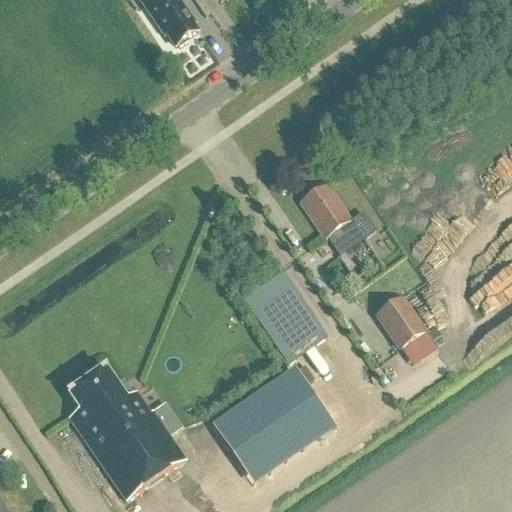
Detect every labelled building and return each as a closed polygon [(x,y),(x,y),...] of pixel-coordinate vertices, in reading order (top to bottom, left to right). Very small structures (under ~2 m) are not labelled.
[(139,0),(138,1),(142,7),(155,25),(165,41),(167,40),(176,52),(198,37),(193,30),(194,29),(178,6),(174,0),(139,0)] [(328,189),(301,208),(326,243),(353,224),(328,189)] [(241,304),(287,372),(326,345),(280,278),(241,304)] [(377,321),(411,370),(437,352),(403,303),(377,321)] [(304,381),(312,399),(335,389),(327,371),(304,381)] [(106,374),(69,400),(80,416),(69,424),(127,507),(186,466),(153,417),(150,418),(136,398),(127,404),(106,374)] [(176,417),(183,431),(199,423),(193,409),(176,417)] [(195,450),(204,465),(222,454),(212,440),(195,450)]
